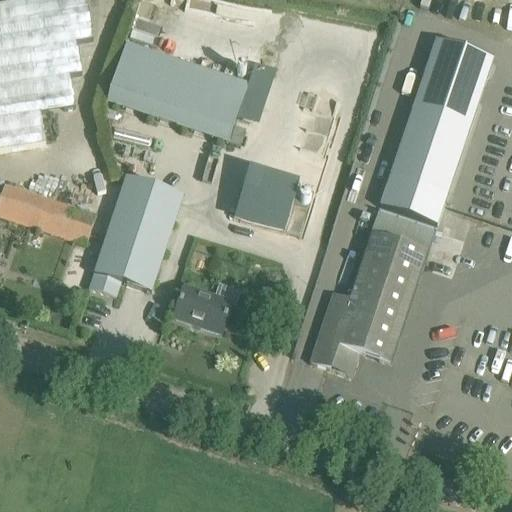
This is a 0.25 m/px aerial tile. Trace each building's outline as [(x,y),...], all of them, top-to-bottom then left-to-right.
[(0,8),(0,155),(45,148),(22,5),(0,8)] [(126,47),(106,106),(229,147),(248,88),(268,94),(290,28),(229,9),(207,74),(126,47)] [(383,44),(384,32),(330,25),(328,37),(383,44)] [(435,47),(378,214),(435,232),(492,66),(435,47)] [(97,270),(89,293),(108,299),(109,295),(117,298),(121,287),(126,289),(151,297),(183,200),(127,181),(97,270)] [(5,187),(0,201),(0,221),(99,254),(108,227),(95,222),(96,218),(5,187)] [(293,208),(284,237),(285,237),(300,241),(309,213),(293,208)] [(317,369),(324,364),(328,365),(326,371),(352,380),(359,358),(391,368),(436,236),(378,217),(349,303),(333,298),(310,366),(317,369)] [(200,330),(221,337),(222,333),(225,326),(232,304),(185,288),(174,321),(191,327),(191,325),(201,328),(200,330)] [(242,332),(225,326),(222,333),(240,339),(242,332)]
